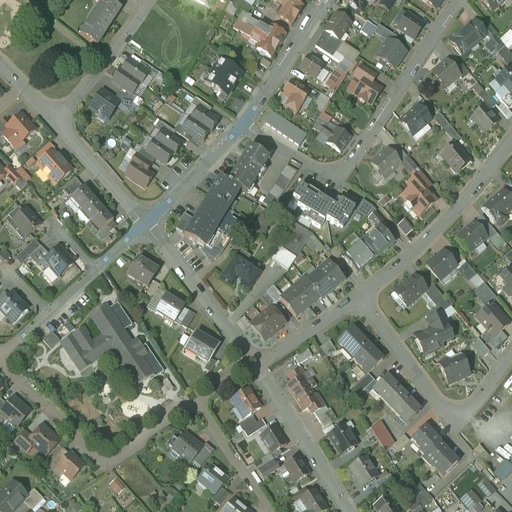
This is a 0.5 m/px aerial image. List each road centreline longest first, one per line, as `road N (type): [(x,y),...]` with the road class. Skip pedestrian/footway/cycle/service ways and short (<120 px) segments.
road 1 (residential): [(242,125),(325,173),(345,169),(458,0)]
road 2 (residential): [(196,400),(106,463),(0,363)]
road 3 (residential): [(359,299),(449,415),(473,406),(511,354)]
road 4 (residential): [(511,139),(452,215),(359,299)]
road 5 (residential): [(247,356),(144,224)]
road 6 (residential): [(257,371),(345,511)]
road 7 (residential): [(54,121),(151,0)]
road 8 (residential): [(242,125),(327,0)]
road 9 (residential): [(144,224),(242,125)]
road 10 (residential): [(54,121),(144,224)]
road 11 (residential): [(266,511),(196,400)]
